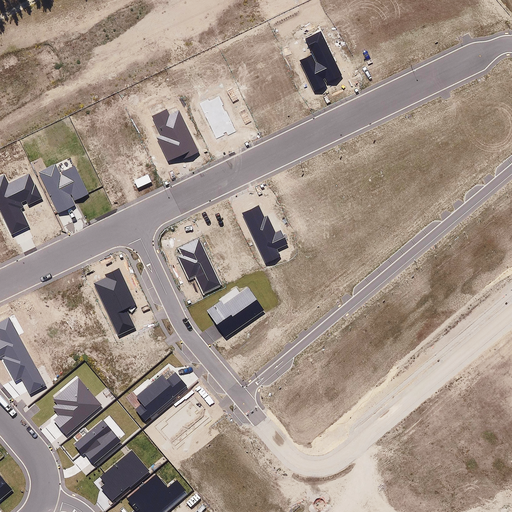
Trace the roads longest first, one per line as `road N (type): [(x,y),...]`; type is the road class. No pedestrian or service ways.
road 1 (residential): [(132,221),(511,44)]
road 2 (residential): [(511,167),(240,397)]
road 3 (residential): [(511,313),(328,464),(294,460),(240,397)]
road 4 (residential): [(240,397),(179,323),(132,221)]
road 5 (residential): [(0,284),(132,221)]
